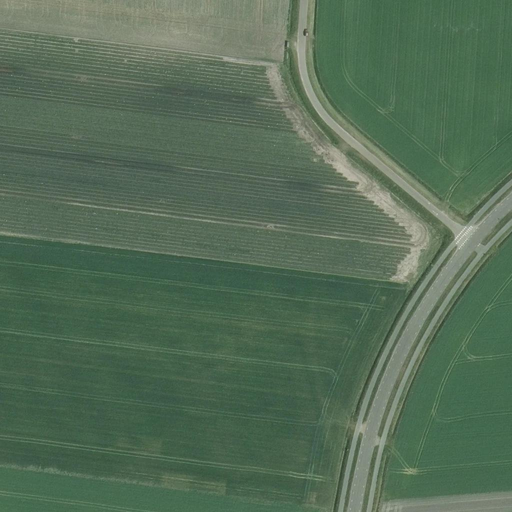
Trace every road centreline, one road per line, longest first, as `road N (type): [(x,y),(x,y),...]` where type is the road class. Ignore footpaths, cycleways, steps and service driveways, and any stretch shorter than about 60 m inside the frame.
road 1 (unclassified): [(461,234),(321,112),(302,62),(304,0)]
road 2 (tertiary): [(472,243),(394,369),(355,511)]
